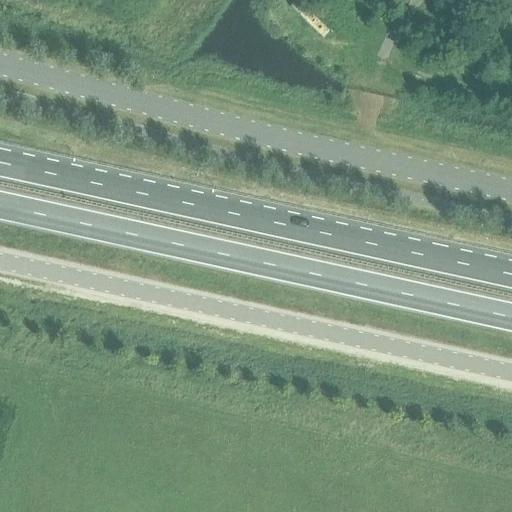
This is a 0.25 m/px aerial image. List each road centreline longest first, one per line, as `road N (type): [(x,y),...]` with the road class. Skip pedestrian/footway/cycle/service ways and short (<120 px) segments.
road 1 (unclassified): [(511,188),(289,140),(0,62)]
road 2 (unclassified): [(0,259),(511,372)]
road 3 (trunk): [(511,275),(0,163)]
road 4 (trunk): [(0,206),(511,318)]
